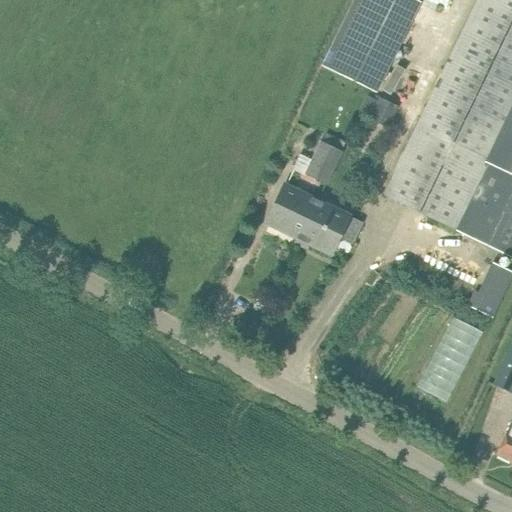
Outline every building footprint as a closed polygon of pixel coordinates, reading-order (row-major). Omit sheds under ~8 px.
[(295,0),(272,0),(256,33),(285,48),(306,5),(295,0)] [(326,0),(307,40),(327,50),(351,0),(326,0)] [(511,0),(477,0),(383,195),(510,256),(511,252),(511,0)] [(397,110),(366,95),(359,111),(368,115),(367,120),(387,129),(397,110)] [(342,140),(326,133),(306,173),(326,183),(341,152),(338,151),(342,140)] [(316,201),(283,185),(265,222),(298,238),(316,201)] [(351,244),(361,222),(316,201),(298,238),(331,254),(339,238),(351,244)] [(492,318),(511,275),(511,269),(489,259),(467,306),(492,318)] [(511,393),(511,346),(494,385),(511,393)] [(511,461),(511,422),(511,421),(495,454),(511,461)]
